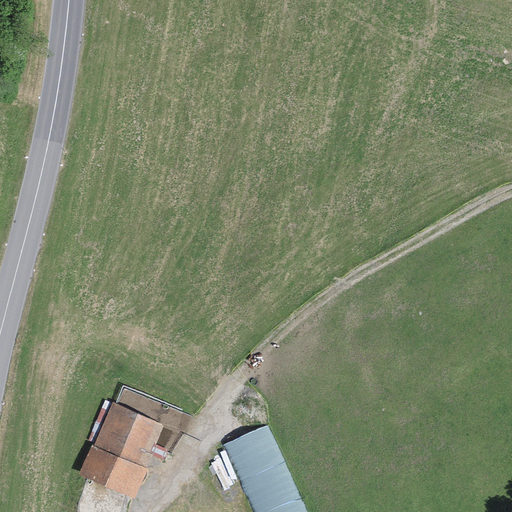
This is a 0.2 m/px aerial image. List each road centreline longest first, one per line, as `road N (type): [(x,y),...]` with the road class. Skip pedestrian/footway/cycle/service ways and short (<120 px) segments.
road 1 (track): [(152,511),(248,367),(307,310),(443,225),(511,193)]
road 2 (secondary): [(69,0),(52,119),(0,335)]
